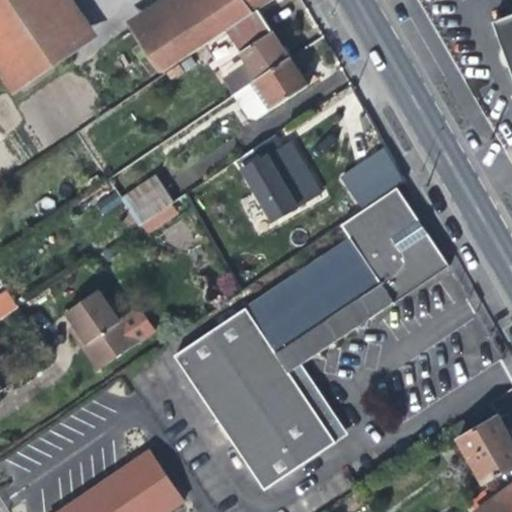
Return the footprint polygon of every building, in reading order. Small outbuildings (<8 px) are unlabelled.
[(79,47),(46,0),(0,0),(0,72),(13,92),(79,47)] [(162,73),(178,62),(190,54),(225,31),(258,9),(271,0),(197,0),(139,40),(162,73)] [(273,32),(258,9),(225,31),(244,61),(221,77),(233,95),(290,57),(273,32)] [(511,15),(493,23),(511,74),(511,15)] [(196,63),(190,54),(178,62),(184,71),(196,63)] [(298,69),(290,57),(233,95),(249,120),(271,106),(273,107),(308,83),(298,69)] [(275,133),(237,158),(272,220),(297,206),(278,173),(292,165),(284,150),(275,133)] [(120,198),(138,224),(173,201),(155,175),(120,198)] [(260,491),(331,443),(282,373),(296,364),(348,329),(353,331),(362,325),(363,320),(442,267),(420,234),(390,190),(335,227),(343,239),(169,357),(260,491)] [(108,244),(101,249),(128,296),(141,288),(136,278),(132,281),(108,244)] [(75,320),(105,364),(136,342),(121,319),(107,299),(104,301),(96,289),(67,308),(75,320)] [(0,315),(16,305),(6,291),(0,295),(0,315)] [(131,312),(121,319),(136,342),(153,331),(141,314),(131,312)] [(98,368),(105,364),(75,320),(69,324),(85,347),(98,368)] [(344,435),(296,364),(282,373),(331,443),(344,435)] [(489,400),(450,425),(484,482),(511,466),(511,438),(508,431),(489,400)] [(164,511),(183,500),(149,449),(55,511),(164,511)] [(482,490),(473,496),(467,500),(476,511),(511,511),(511,483),(490,500),(482,490)]
